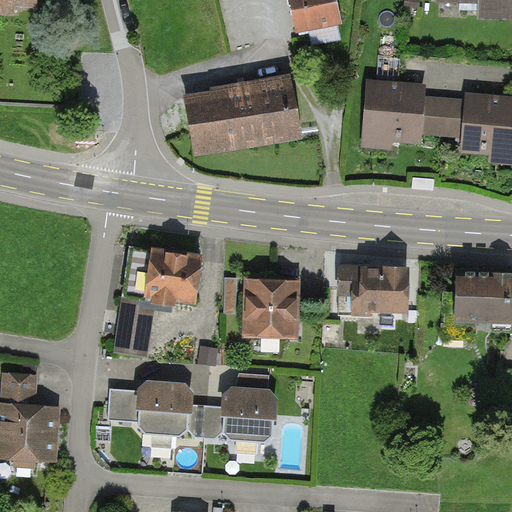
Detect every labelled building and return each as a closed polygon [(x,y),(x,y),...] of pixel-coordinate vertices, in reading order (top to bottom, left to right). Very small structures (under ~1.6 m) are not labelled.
[(0,0),(0,14),(13,15),(13,6),(36,7),(36,0),(0,0)] [(290,0),(298,33),(342,24),(336,0),(290,0)] [(420,0),(405,0),(405,7),(420,8),(420,0)] [(511,0),(437,0),(437,3),(478,4),(477,21),(511,21),(511,0)] [(289,79),(184,98),(195,160),(301,140),(289,79)] [(427,85),(367,80),(361,149),(392,152),(393,143),(421,145),(422,135),(426,97),(427,85)] [(511,97),(466,93),(465,100),(462,138),(460,152),(489,155),(489,163),(511,165),(511,97)] [(465,100),(426,97),(422,135),(462,138),(465,100)] [(435,180),(414,178),(413,189),(434,191),(435,180)] [(131,248),(123,296),(156,301),(194,307),(201,259),(131,248)] [(408,268),(341,267),(340,314),(408,314),(408,268)] [(511,279),(456,278),(455,321),(511,323),(511,279)] [(237,281),(226,280),(225,315),(235,315),(237,281)] [(300,281),(245,280),(243,336),(298,338),(300,281)] [(156,301),(123,296),(115,352),(148,356),(156,301)] [(218,350),(203,348),(201,365),(216,366),(218,350)] [(38,376),(4,373),(0,416),(0,457),(55,463),(60,407),(36,405),(38,376)] [(234,390),(267,392),(269,376),(240,374),(237,382),(234,390)] [(140,422),(140,428),(146,434),(180,437),(188,430),(189,406),(191,392),(184,386),(149,384),(142,392),(140,422)] [(142,392),(126,391),(111,390),(109,420),(140,422),(142,392)] [(234,390),(227,396),(226,408),(223,433),(231,441),(264,443),(273,436),(275,399),(268,392),(267,392),(234,390)] [(207,407),(189,406),(188,430),(196,438),(205,439),(216,440),(223,433),(226,408),(207,407)]
